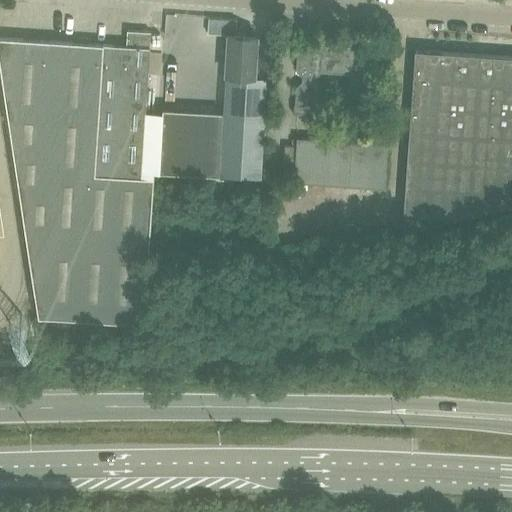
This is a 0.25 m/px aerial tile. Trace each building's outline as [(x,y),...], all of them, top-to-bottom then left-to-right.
[(46,40),(0,36),(0,64),(8,119),(38,314),(142,321),(147,260),(149,243),(153,177),(141,177),(145,111),(150,31),(145,31),(127,29),(126,45),(101,43),(94,43),(46,40)] [(254,67),(256,47),(256,35),(228,33),(226,73),(266,76),(267,68),(254,67)] [(368,95),(369,67),(370,47),(322,45),(322,52),(298,50),(297,66),(303,74),(303,80),(296,85),(295,111),(319,112),(320,87),(315,80),(316,75),(322,70),(351,72),(349,94),(368,95)] [(511,55),(415,49),(412,89),(402,230),(511,204),(511,55)] [(259,174),(265,96),(267,76),(226,74),(224,111),(163,107),(159,168),(259,174)] [(386,187),(388,143),(297,137),(294,181),(386,187)]
